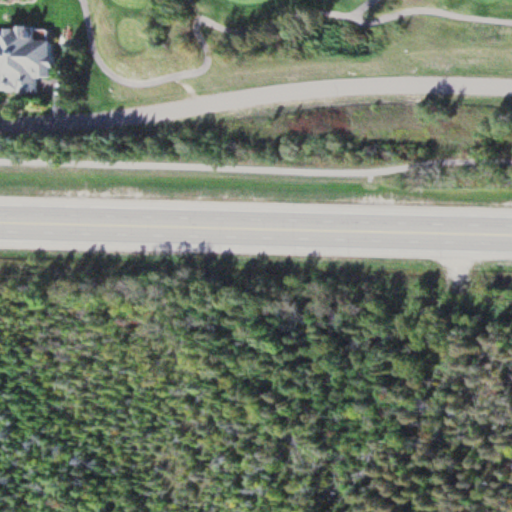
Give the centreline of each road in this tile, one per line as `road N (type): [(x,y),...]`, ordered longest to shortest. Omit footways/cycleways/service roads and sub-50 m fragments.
road 1 (residential): [(0,124),(105,125),(273,95),(511,91)]
road 2 (primary): [(0,222),(511,234)]
